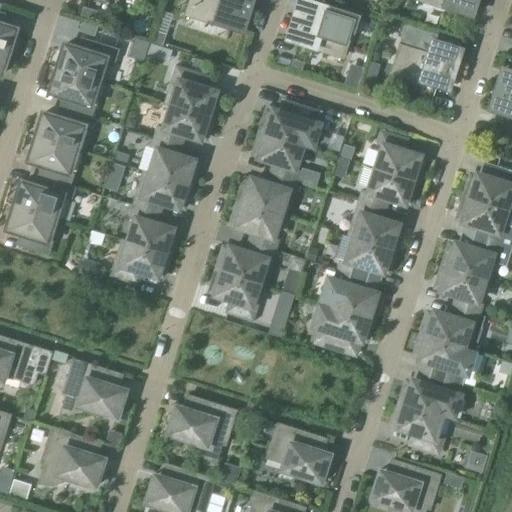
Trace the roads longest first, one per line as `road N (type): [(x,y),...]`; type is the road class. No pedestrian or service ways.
road 1 (residential): [(115,511),(250,73)]
road 2 (residential): [(337,511),(452,140)]
road 3 (residential): [(452,140),(250,73)]
road 4 (residential): [(0,153),(44,8)]
road 5 (residential): [(452,140),(495,0)]
